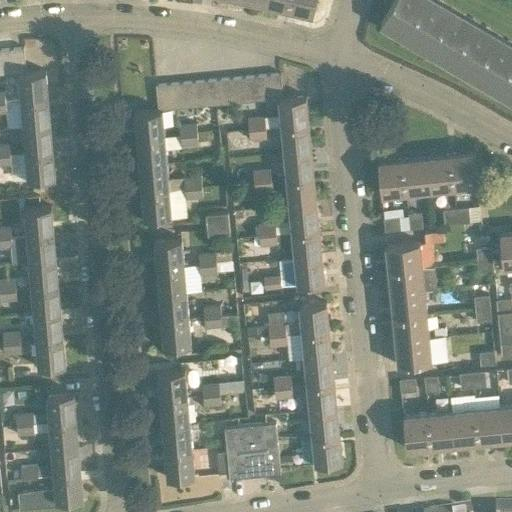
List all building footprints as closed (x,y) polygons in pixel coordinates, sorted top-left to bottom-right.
[(289,0),(264,0),(263,3),(288,8),(289,0)] [(316,0),(289,0),(288,8),(313,14),(316,0)] [(511,50),(425,0),(394,0),(381,22),(511,98),(511,50)] [(24,46),(11,47),(14,73),(19,72),(26,71),(24,46)] [(0,48),(0,60),(1,74),(14,73),(11,47),(0,48)] [(0,100),(6,100),(21,99),(49,97),(46,70),(26,71),(19,72),(20,88),(0,89),(0,100)] [(271,98),(279,97),(283,97),(281,72),(269,73),(271,98)] [(258,99),(271,98),(269,73),(256,74),(258,99)] [(258,99),(256,74),(244,75),(246,101),(258,99)] [(233,102),(246,101),(244,75),(231,77),(233,102)] [(233,102),(231,77),(219,78),(221,103),(233,102)] [(209,104),(221,103),(219,78),(206,79),(209,104)] [(209,104),(206,79),(194,80),(196,105),(209,104)] [(184,106),(196,105),(194,80),(181,81),(184,106)] [(184,106),(181,81),(169,83),(171,108),(184,106)] [(163,108),(171,108),(169,83),(156,84),(159,109),(163,108)] [(307,95),(283,97),(279,97),(281,112),(249,116),(250,127),(267,125),(282,124),(309,122),(307,95)] [(49,97),(21,99),(24,125),(51,123),(49,97)] [(135,111),(138,138),(165,136),(163,108),(159,109),(135,111)] [(180,123),(181,134),(197,133),(196,122),(180,123)] [(309,122),(282,124),(283,135),(285,151),(312,148),(309,122)] [(53,149),(51,123),(24,125),(26,152),(53,149)] [(268,136),(267,125),(250,127),(251,138),(268,136)] [(198,144),(197,133),(181,134),(182,145),(198,144)] [(165,136),(138,138),(140,164),(167,162),(165,136)] [(0,142),(0,153),(10,153),(9,142),(0,142)] [(285,151),(287,177),(314,174),(312,148),(285,151)] [(53,149),(26,152),(29,179),(56,176),(53,149)] [(479,184),(477,170),(475,151),(451,153),(454,187),(479,184)] [(0,165),(11,164),(10,153),(0,153),(0,165)] [(427,155),(431,189),(454,187),(451,153),(427,155)] [(403,158),(406,191),(431,189),(427,155),(403,158)] [(382,194),(402,192),(406,191),(403,158),(378,160),(382,194)] [(140,164),(142,190),(170,188),(167,162),(140,164)] [(254,168),(255,179),(272,178),(271,167),(254,168)] [(184,176),(185,187),(202,185),(201,174),(184,176)] [(287,177),(290,203),(317,201),(314,174),(287,177)] [(273,189),(272,178),(255,179),(256,191),(273,189)] [(203,196),(202,185),(185,187),(186,198),(203,196)] [(145,217),(165,216),(172,215),(170,188),(142,190),(145,217)] [(292,230),(320,228),(317,201),(290,203),(292,230)] [(25,207),(26,224),(27,234),(54,232),(52,205),(25,207)] [(469,206),(456,207),(458,223),(471,221),(469,206)] [(445,224),(458,223),(456,207),(443,209),(445,224)] [(206,212),(207,234),(230,232),(229,211),(206,212)] [(408,212),(410,227),(423,226),(422,211),(408,212)] [(385,230),(401,228),(400,216),(384,217),(385,230)] [(259,221),(260,233),(276,231),(275,220),(259,221)] [(0,236),(11,236),(10,224),(0,225),(0,236)] [(293,242),(295,257),(322,254),(320,228),(292,230),(276,231),(260,233),(261,244),(278,242),(278,243),(293,242)] [(511,264),(511,230),(500,232),(503,265),(511,264)] [(54,232),(27,234),(29,260),(57,258),(54,232)] [(0,247),(12,247),(11,236),(0,236),(0,247)] [(157,267),(184,265),(184,254),(182,238),(155,240),(157,267)] [(386,244),(389,268),(422,265),(420,240),(386,244)] [(476,247),(477,259),(492,258),(491,245),(476,247)] [(200,263),(217,262),(216,251),(199,252),(199,253),(200,263)] [(298,284),(305,283),(325,281),(322,254),(295,257),(298,284)] [(59,284),(57,258),(29,260),(32,287),(59,284)] [(493,270),(492,258),(477,259),(478,272),(493,270)] [(218,273),(217,262),(200,263),(201,275),(218,273)] [(160,293),(187,291),(184,265),(157,267),(160,293)] [(389,268),(391,292),(425,289),(422,265),(389,268)] [(264,275),(266,287),(283,285),(281,273),(264,275)] [(0,278),(0,289),(16,288),(15,277),(0,278)] [(32,287),(34,313),(61,311),(59,284),(32,287)] [(0,300),(17,299),(16,288),(0,289),(0,300)] [(393,316),(427,313),(425,289),(391,292),(393,316)] [(160,293),(162,320),(189,317),(187,291),(160,293)] [(475,308),(490,306),(489,294),(474,295),(475,308)] [(500,331),(511,329),(511,302),(511,297),(496,298),(500,331)] [(327,301),(307,303),(299,304),(301,319),(248,325),(249,334),(269,332),(269,333),(286,332),(302,330),(302,331),(329,328),(327,301)] [(204,305),(205,316),(221,315),(220,303),(204,305)] [(490,306),(475,308),(477,320),(491,319),(490,306)] [(64,337),(61,311),(34,313),(36,339),(64,337)] [(221,315),(222,326),(238,325),(237,313),(221,315)] [(393,316),(396,340),(430,336),(427,313),(393,316)] [(222,326),(221,315),(205,316),(205,327),(222,326)] [(189,317),(162,320),(164,347),(191,344),(189,317)] [(302,331),(305,357),(332,354),(329,328),(302,331)] [(511,329),(500,331),(502,355),(511,354),(511,329)] [(3,331),(4,342),(21,341),(20,330),(3,331)] [(287,343),(286,332),(269,333),(270,344),(287,343)] [(398,364),(418,362),(432,361),(430,336),(396,340),(398,364)] [(64,337),(36,339),(39,366),(66,364),(64,337)] [(21,341),(4,342),(5,353),(22,352),(21,341)] [(494,349),(480,351),(481,364),(496,363),(494,349)] [(305,357),(307,383),(335,380),(332,354),(305,357)] [(158,371),(161,398),(188,395),(186,368),(158,371)] [(472,371),(474,385),(486,384),(485,370),(472,371)] [(461,387),(474,385),(472,371),(460,372),(461,387)] [(273,375),(274,386),(291,384),(290,373),(273,375)] [(425,376),(426,390),(439,389),(437,375),(425,376)] [(401,391),(421,389),(420,376),(400,378),(401,391)] [(310,409),(337,407),(335,380),(307,383),(310,409)] [(203,383),(203,394),(220,393),(219,382),(203,383)] [(292,395),(291,384),(274,386),(275,397),(292,395)] [(47,394),(50,421),(77,418),(74,392),(47,394)] [(221,404),(220,393),(203,394),(204,405),(221,404)] [(163,424),(190,422),(188,395),(161,398),(163,424)] [(511,437),(511,403),(500,404),(503,438),(511,437)] [(503,438),(500,404),(476,407),(479,441),(503,438)] [(310,409),(313,436),(340,433),(337,407),(310,409)] [(479,441),(476,407),(452,409),(455,443),(479,441)] [(455,443),(452,409),(428,411),(432,445),(455,443)] [(34,422),(33,411),(16,412),(17,423),(34,422)] [(428,411),(404,414),(407,448),(432,445),(428,411)] [(50,421),(52,447),(79,445),(77,418),(50,421)] [(263,422),(265,435),(277,434),(276,421),(263,422)] [(34,433),(34,422),(17,423),(18,434),(34,433)] [(163,424),(165,450),(193,448),(190,422),(163,424)] [(230,477),(267,474),(281,472),(279,447),(266,448),(265,435),(263,422),(238,425),(239,438),(240,451),(227,452),(230,477)] [(225,426),(226,439),(239,438),(238,425),(225,426)] [(313,436),(313,443),(315,463),(343,460),(340,433),(313,436)] [(266,448),(279,447),(277,434),(265,435),(266,448)] [(239,438),(226,439),(227,452),(240,451),(239,438)] [(52,447),(54,474),(81,471),(79,445),(52,447)] [(168,477),(195,475),(193,448),(165,450),(168,477)] [(219,472),(229,471),(227,452),(217,453),(219,472)] [(21,465),(22,476),(39,474),(38,464),(21,465)] [(54,474),(55,484),(19,488),(20,507),(58,504),(58,500),(84,498),(81,471),(54,474)]
